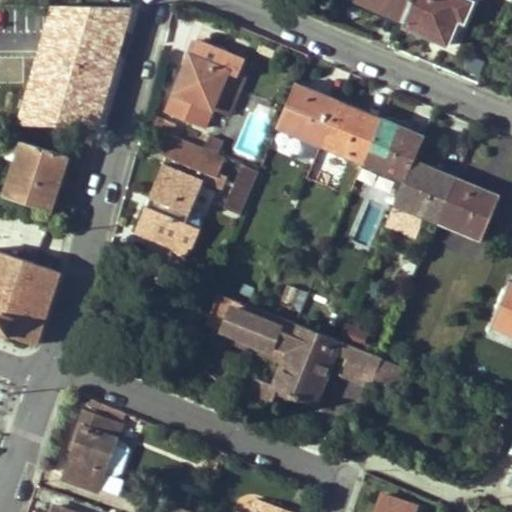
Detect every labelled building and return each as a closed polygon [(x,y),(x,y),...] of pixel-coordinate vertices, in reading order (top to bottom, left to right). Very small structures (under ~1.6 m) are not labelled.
[(360,0),(405,19),(413,0),(360,0)] [(403,25),(447,44),(458,19),(466,0),(413,0),(405,19),(403,25)] [(468,0),(466,0),(458,19),(464,21),(473,2),(468,0)] [(184,71),(176,90),(212,106),(219,91),(235,97),(249,62),(196,40),(191,55),(197,58),(190,74),(184,71)] [(190,74),(197,58),(191,55),(184,71),(190,74)] [(311,93),(314,88),(297,80),(294,86),(311,93)] [(339,98),(314,88),(311,93),(294,86),(279,122),(322,140),(337,103),(339,98)] [(354,110),(356,105),(339,98),(337,103),(354,110)] [(381,121),(383,116),(356,105),(354,110),(337,103),(322,140),(365,158),(381,121)] [(397,128),(399,122),(383,116),(381,121),(397,128)] [(426,133),(399,122),(397,128),(381,121),(365,158),(408,176),(413,163),(415,157),(426,133)] [(319,145),(322,140),(279,122),(276,128),(319,145)] [(244,162),(166,130),(158,150),(167,155),(164,161),(204,179),(207,171),(235,183),(244,162)] [(322,140),(319,145),(342,154),(363,164),(365,158),(322,140)] [(21,146),(16,161),(5,195),(50,210),(69,156),(22,142),(21,146)] [(11,143),(6,158),(16,161),(21,146),(11,143)] [(431,171),(434,165),(415,157),(413,163),(431,171)] [(406,181),(408,176),(365,158),(363,164),(406,181)] [(201,227),(186,220),(204,179),(164,161),(136,230),(190,253),(201,227)] [(244,162),(235,183),(226,206),(239,212),(258,168),(244,162)] [(456,181),(458,175),(434,165),(431,171),(413,163),(408,176),(406,181),(398,200),(426,212),(440,217),(456,181)] [(473,188),(476,182),(458,175),(456,181),(473,188)] [(440,217),(459,225),(484,236),(490,220),(502,193),(476,182),(473,188),(456,181),(440,217)] [(426,212),(398,200),(389,219),(418,231),(426,212)] [(484,236),(459,225),(440,217),(438,222),(482,240),(484,236)] [(0,308),(17,257),(0,251),(0,308)] [(17,257),(0,308),(0,332),(35,344),(59,271),(17,257)] [(494,320),(511,328),(511,279),(494,320)] [(290,288),(285,303),(301,308),(306,293),(290,288)] [(217,290),(205,320),(225,328),(271,347),(272,343),(288,350),(283,361),(274,384),(273,386),(277,387),(315,402),(330,363),(335,352),(348,357),(379,367),(373,380),(397,389),(407,367),(339,339),(297,322),(252,304),(252,305),(217,290)] [(511,328),(494,320),(491,326),(511,334),(511,328)] [(225,328),(222,336),(283,361),(288,350),(272,343),(271,347),(225,328)] [(330,363),(344,368),(348,357),(335,352),(330,363)] [(348,357),(344,368),(341,373),(371,385),(373,380),(379,367),(348,357)] [(248,395),(270,403),(277,387),(273,386),(274,384),(255,377),(248,395)] [(90,398),(85,411),(110,421),(115,408),(90,398)] [(85,411),(74,442),(77,443),(64,478),(72,481),(90,487),(98,490),(117,439),(115,438),(119,426),(109,423),(110,421),(85,411)] [(497,459),(508,425),(493,420),(482,454),(497,459)] [(68,490),(86,497),(90,487),(72,481),(68,490)] [(414,511),(417,504),(385,493),(378,511),(414,511)]
